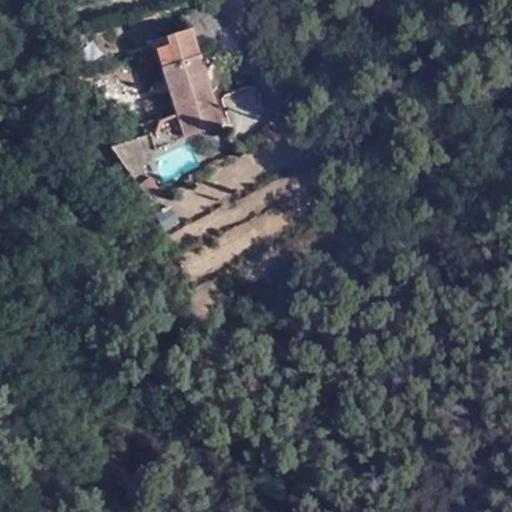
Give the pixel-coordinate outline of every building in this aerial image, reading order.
[(511,16),(511,13),(508,2),(492,7),(497,23),(511,16)] [(154,50),(172,100),(209,88),(195,46),(214,37),(221,31),(222,29),(222,25),(221,23),(218,18),(216,17),(207,4),(183,19),(188,29),(163,37),(167,47),(154,50)] [(209,88),(172,100),(176,115),(214,103),(209,88)] [(214,103),(176,115),(184,138),(222,125),(214,103)] [(165,196),(150,176),(138,185),(151,203),(165,196)] [(169,206),(154,215),(164,232),(179,224),(169,206)]
